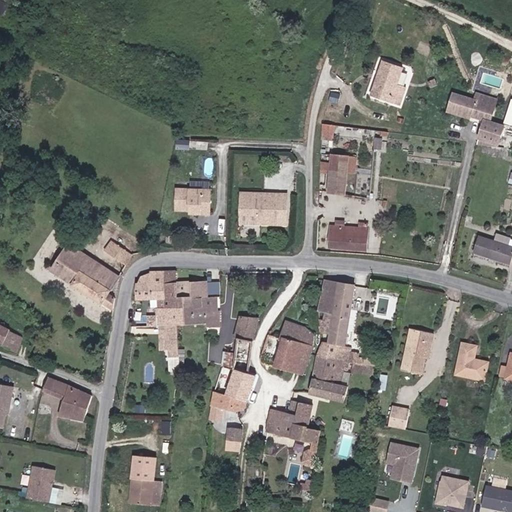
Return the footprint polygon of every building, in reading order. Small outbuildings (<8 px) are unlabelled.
[(404,68),(384,61),(371,96),(400,106),(406,88),(398,85),(404,68)] [(477,92),(474,100),(494,106),(497,98),(477,92)] [(453,93),(448,111),(470,117),(470,115),(484,119),(479,138),(498,143),(504,125),(490,121),(494,106),(474,100),(453,93)] [(382,150),(383,139),(375,138),(374,149),(382,150)] [(498,143),(479,138),(477,143),(497,146),(498,143)] [(348,173),(355,174),(357,158),(333,156),(329,193),(346,195),(348,173)] [(202,211),(202,215),(211,215),(212,191),(178,190),(177,210),(190,211),(202,211)] [(278,225),(280,194),(272,194),(272,198),(264,198),(264,194),(243,193),(242,216),(258,217),(261,219),(261,225),(278,225)] [(289,195),(280,194),(278,225),(288,226),(289,195)] [(242,224),(261,225),(261,219),(258,217),(242,216),(242,224)] [(361,224),(360,229),(332,227),(331,248),(367,250),(369,224),(361,224)] [(498,235),(496,242),(479,237),(474,253),(511,265),(511,261),(511,246),(508,245),(510,239),(498,235)] [(126,265),(133,255),(112,241),(105,251),(126,265)] [(51,270),(62,277),(79,250),(69,243),(51,270)] [(62,277),(73,284),(90,257),(79,250),(62,277)] [(120,277),(90,257),(73,284),(114,311),(116,299),(110,295),(120,277)] [(136,283),(136,300),(158,299),(158,309),(165,309),(165,301),(166,300),(164,272),(150,272),(150,273),(141,276),(139,282),(136,283)] [(159,315),(159,326),(166,326),(167,349),(179,349),(178,326),(177,311),(192,311),(192,298),(207,298),(206,282),(177,283),(178,272),(164,272),(166,300),(165,301),(165,309),(158,309),(159,315)] [(325,280),(319,312),(326,313),(334,314),(337,300),(335,299),(339,283),(325,280)] [(323,342),(317,357),(350,362),(359,364),(360,357),(360,354),(352,352),(352,347),(346,346),(356,286),(339,282),(339,283),(335,299),(337,300),(334,314),(326,313),(325,320),(319,319),(322,333),(330,335),(328,343),(323,342)] [(177,311),(178,326),(207,324),(207,328),(220,328),(221,311),(214,310),(214,298),(207,298),(192,298),(192,311),(177,311)] [(236,338),(238,339),(238,337),(254,341),(260,319),(241,316),(236,338)] [(283,342),(275,368),(302,376),(314,345),(315,335),(305,328),(287,321),(281,341),(283,342)] [(0,342),(2,344),(1,346),(18,354),(24,337),(11,331),(11,329),(0,324),(0,342)] [(434,333),(411,327),(403,369),(422,373),(427,352),(429,353),(434,333)] [(236,382),(231,397),(248,402),(257,375),(250,373),(254,341),(238,337),(238,339),(236,357),(235,369),(224,367),(221,371),(222,373),(232,374),(232,380),(236,382)] [(477,363),(475,363),(478,346),(462,343),(455,375),(485,382),(489,362),(478,360),(477,363)] [(223,367),(224,367),(235,369),(236,357),(225,354),(223,367)] [(350,362),(317,357),(310,394),(346,402),(349,386),(345,386),(350,362)] [(372,366),(373,360),(360,357),(359,364),(372,366)] [(353,371),(368,373),(372,374),(373,368),(354,365),(353,371)] [(38,388),(44,390),(49,378),(43,376),(38,388)] [(63,383),(49,377),(49,378),(44,390),(44,391),(64,399),(59,416),(85,421),(93,396),(63,383)] [(7,406),(10,406),(14,386),(0,383),(0,427),(1,428),(5,411),(7,406)] [(246,409),(248,402),(231,397),(214,391),(211,406),(213,406),(224,409),(235,413),(246,409)] [(297,415),(300,403),(293,401),(290,413),(297,415)] [(300,403),(297,415),(295,424),(308,427),(313,406),(300,403)] [(223,415),(224,409),(213,406),(212,412),(223,415)] [(391,425),(408,429),(412,410),(395,406),(391,425)] [(290,413),(272,409),(268,424),(277,426),(275,433),(277,436),(313,443),(311,451),(318,453),(322,431),(308,427),(295,424),(297,415),(290,413)] [(342,428),(353,430),(355,420),(345,418),(342,428)] [(228,441),(242,442),(244,430),(229,428),(227,441),(228,441)] [(265,439),(261,468),(279,471),(283,446),(276,445),(265,439)] [(242,449),(242,442),(228,441),(228,447),(242,449)] [(413,482),(419,449),(393,443),(389,463),(396,464),(398,465),(402,471),(400,479),(413,482)] [(393,478),(400,479),(402,471),(398,465),(396,464),(393,478)] [(35,467),(29,499),(50,503),(56,471),(35,467)] [(464,507),(470,481),(444,475),(438,501),(464,507)] [(130,504),(152,506),(155,481),(133,479),(130,504)] [(511,490),(487,485),(483,505),(511,511),(511,490)] [(372,511),(374,511),(389,511),(391,498),(373,497),(372,511)]
